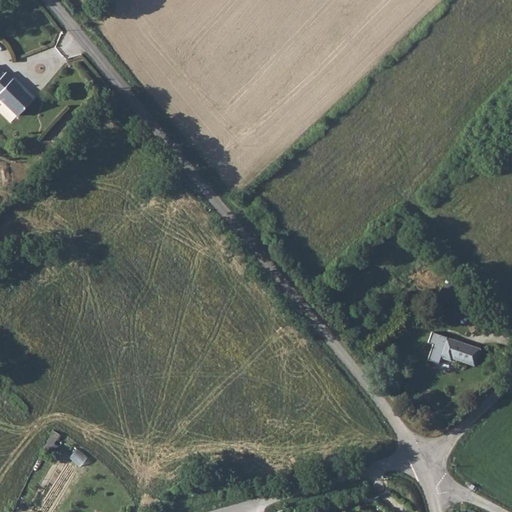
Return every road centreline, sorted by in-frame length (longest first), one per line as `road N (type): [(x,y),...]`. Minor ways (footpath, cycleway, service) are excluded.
road 1 (tertiary): [(48,0),(388,411),(416,457)]
road 2 (unclassified): [(416,457),(222,511)]
road 3 (unclassified): [(416,457),(511,376)]
